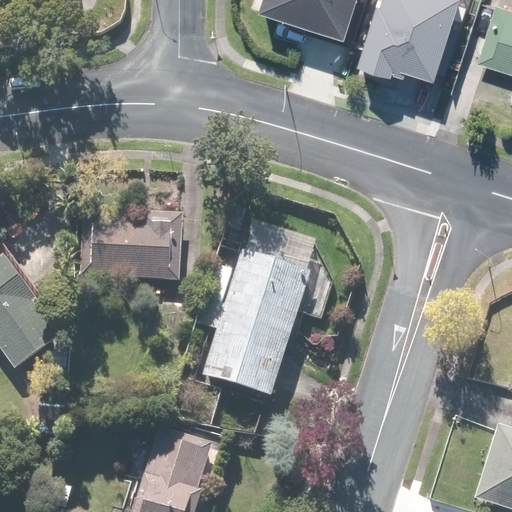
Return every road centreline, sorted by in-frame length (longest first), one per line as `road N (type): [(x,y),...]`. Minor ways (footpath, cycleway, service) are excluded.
road 1 (residential): [(352,511),(454,187)]
road 2 (residential): [(454,187),(174,96)]
road 3 (residential): [(174,96),(0,117)]
